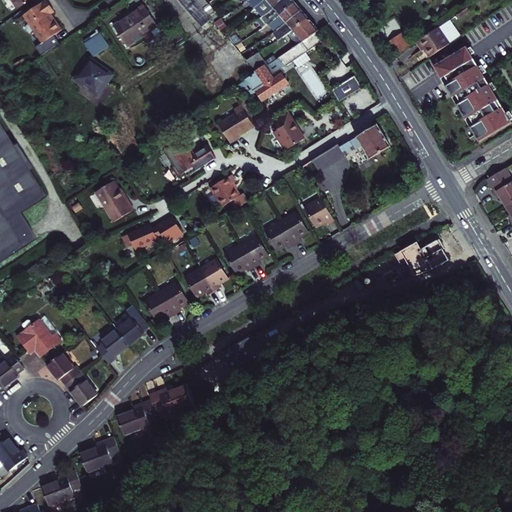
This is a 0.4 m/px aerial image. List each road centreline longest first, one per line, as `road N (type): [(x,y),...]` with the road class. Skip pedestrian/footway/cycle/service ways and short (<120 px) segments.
road 1 (residential): [(65,447),(167,347),(446,183)]
road 2 (residential): [(396,101),(292,165),(227,163),(169,201)]
road 3 (secondary): [(511,294),(446,183)]
road 4 (secondary): [(396,101),(323,0)]
